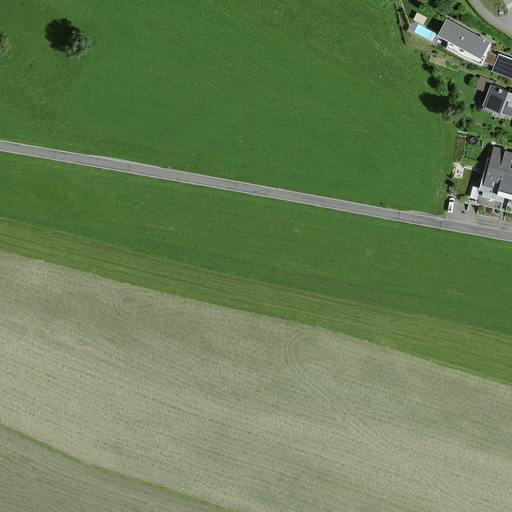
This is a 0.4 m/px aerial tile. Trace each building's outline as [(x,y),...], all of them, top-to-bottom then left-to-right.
[(495,42),(458,25),(447,49),(483,66),(495,42)] [(433,41),(436,32),(419,27),(416,36),(433,41)] [(511,57),(499,53),(492,72),(511,78),(511,57)] [(511,93),(490,86),(482,107),(511,117),(511,93)] [(511,149),(493,144),(477,202),(511,211),(511,149)]
